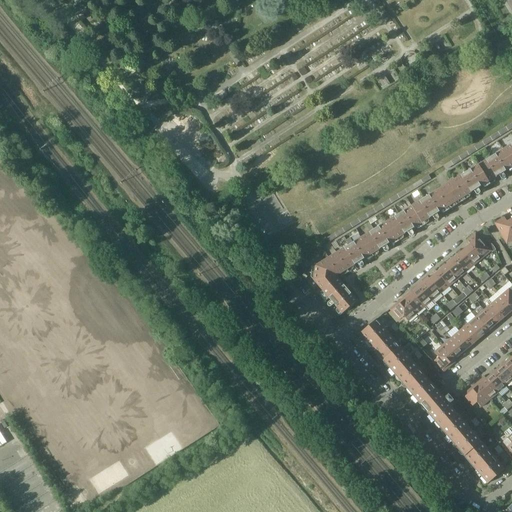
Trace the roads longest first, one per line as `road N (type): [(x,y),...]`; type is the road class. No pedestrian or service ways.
road 1 (residential): [(335,336),(511,199)]
road 2 (residential): [(335,336),(261,246),(244,187)]
road 3 (residential): [(410,423),(511,329)]
